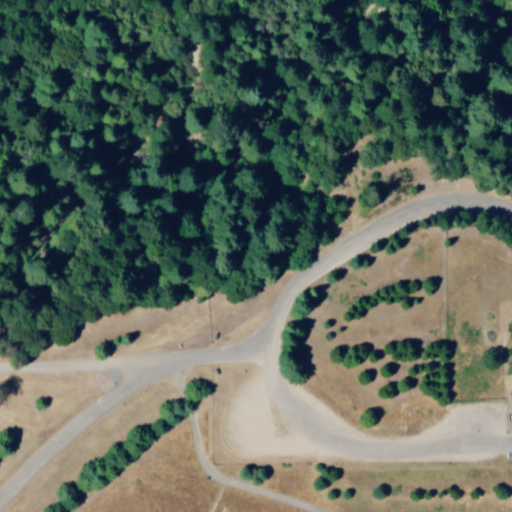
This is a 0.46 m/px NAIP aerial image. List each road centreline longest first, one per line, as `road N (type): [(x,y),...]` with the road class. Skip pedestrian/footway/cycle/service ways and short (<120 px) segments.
road 1 (residential): [(0,406),(63,395),(90,409),(269,417),(376,455),(511,444)]
road 2 (residential): [(90,409),(261,346),(310,278),(401,215),(458,204),(511,217)]
road 3 (residential): [(31,511),(95,446),(90,409)]
